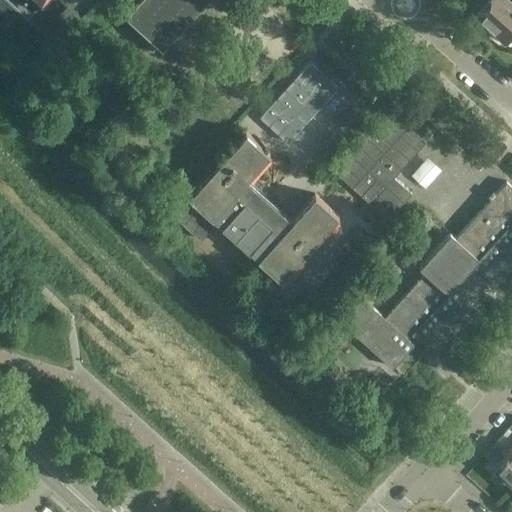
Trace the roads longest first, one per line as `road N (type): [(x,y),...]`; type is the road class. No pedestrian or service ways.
road 1 (residential): [(511,93),(407,0)]
road 2 (tertiary): [(95,511),(0,426)]
road 3 (residential): [(426,472),(511,380)]
